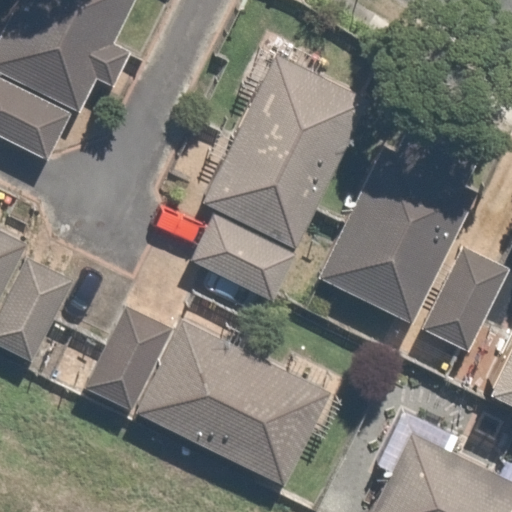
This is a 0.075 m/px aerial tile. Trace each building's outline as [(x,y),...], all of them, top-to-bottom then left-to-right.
[(22,0),(0,61),(0,128),(54,149),(70,107),(95,117),(138,0),(22,0)] [(278,299),(364,105),(262,60),(176,254),(278,299)] [(306,272),(414,323),(483,357),(511,297),(511,276),(450,247),(500,144),(392,92),(306,272)] [(0,231),(0,344),(35,363),(81,274),(0,231)] [(172,323),(123,300),(83,385),(287,481),(335,380),(179,307),(172,323)] [(511,352),(495,388),(511,395),(511,352)] [(511,511),(511,482),(410,431),(369,511),(511,511)]
